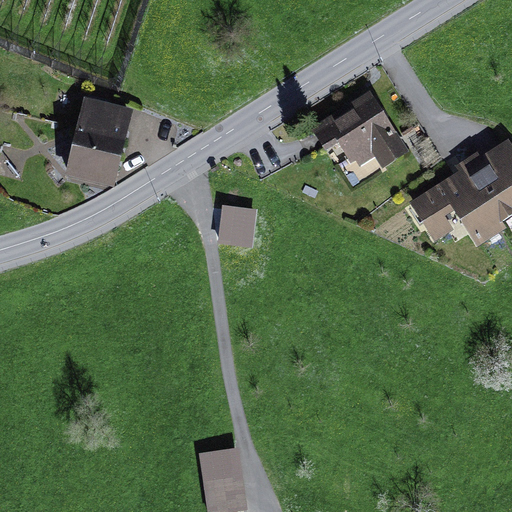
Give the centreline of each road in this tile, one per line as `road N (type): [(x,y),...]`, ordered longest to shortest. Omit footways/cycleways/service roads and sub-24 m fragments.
road 1 (tertiary): [(440,0),(117,203),(0,250)]
road 2 (track): [(259,511),(230,381),(198,152)]
